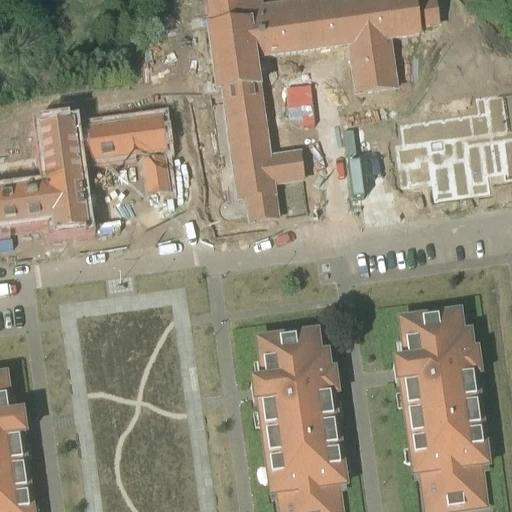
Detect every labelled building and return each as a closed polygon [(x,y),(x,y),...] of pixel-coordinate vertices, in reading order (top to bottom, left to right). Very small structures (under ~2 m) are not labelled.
[(387,43),(400,41),(418,38),(417,31),(437,28),(434,4),(414,7),(413,0),(408,0),(341,9),(340,0),(259,11),(257,0),(246,0),(206,6),(210,32),(207,32),(216,96),(222,95),(238,203),(246,202),(250,226),(276,222),(271,188),(302,184),(298,158),(267,162),(253,61),(349,48),(356,98),(394,92),(387,43)] [(489,134),(394,147),(397,169),(404,168),(407,188),(432,185),(434,196),(451,193),(452,199),(473,196),(472,186),(511,180),(511,94),(484,99),(489,134)] [(48,192),(0,198),(0,229),(52,222),(54,237),(85,232),(75,166),(143,157),(148,198),(167,195),(161,154),(164,154),(160,123),(71,136),(70,130),(40,134),(48,192)] [(404,365),(393,367),(396,389),(400,388),(413,480),(414,480),(414,479),(420,478),(424,511),(469,511),(484,510),(478,470),(484,469),(485,470),(486,470),(473,378),(477,377),(474,356),(470,357),(468,338),(460,339),(457,318),(399,326),(404,365)] [(262,385),(250,387),(253,409),(257,408),(270,500),(271,499),(278,498),(279,511),(338,511),(336,490),(342,489),(342,490),(343,490),(330,398),(335,397),(332,376),(328,376),(325,358),(318,359),(315,338),(256,346),(262,385)] [(0,511),(29,511),(20,441),(24,440),(21,419),(9,420),(4,381),(0,381),(0,511)]
